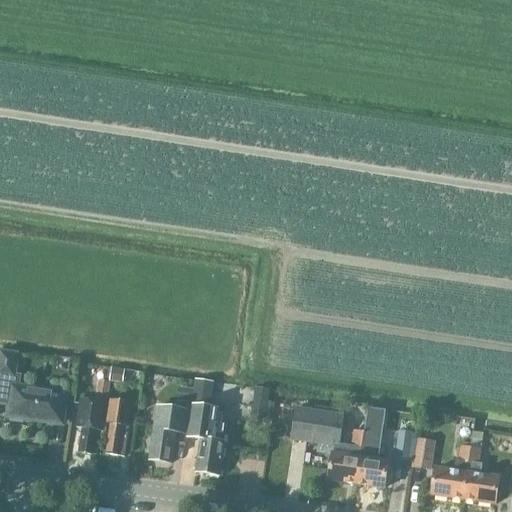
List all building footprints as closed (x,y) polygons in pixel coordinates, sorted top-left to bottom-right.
[(0,361),(0,374),(3,375),(0,395),(0,402),(11,405),(10,416),(28,419),(29,417),(64,423),(68,394),(19,386),(21,376),(16,376),(20,355),(1,352),(0,361)] [(81,401),(77,427),(83,428),(79,453),(97,456),(101,429),(100,429),(103,413),(105,413),(110,384),(99,382),(96,403),(81,401)] [(105,413),(104,424),(111,425),(107,454),(125,457),(129,427),(128,427),(131,404),(110,401),(108,414),(105,413)] [(192,406),(187,437),(201,439),(196,473),(220,477),(228,427),(217,426),(219,410),(210,409),(192,406)] [(155,426),(150,461),(171,464),(175,432),(186,434),(189,412),(158,408),(155,426)] [(296,408),(292,441),(334,447),(333,455),(332,455),(328,481),(356,485),(360,459),(361,459),(365,433),(354,431),(352,446),(339,444),(344,415),(296,408)] [(360,459),(356,485),(384,489),(388,463),(378,461),(382,436),(385,412),(368,409),(365,433),(361,459),(360,459)] [(399,433),(396,461),(409,463),(413,435),(399,433)] [(415,467),(434,469),(437,443),(418,440),(415,467)] [(436,469),(432,496),(463,501),(471,449),(461,447),(459,462),(456,462),(454,472),(436,469)] [(471,449),(463,501),(495,506),(499,478),(481,476),(483,466),(480,465),(482,450),(471,449)]
